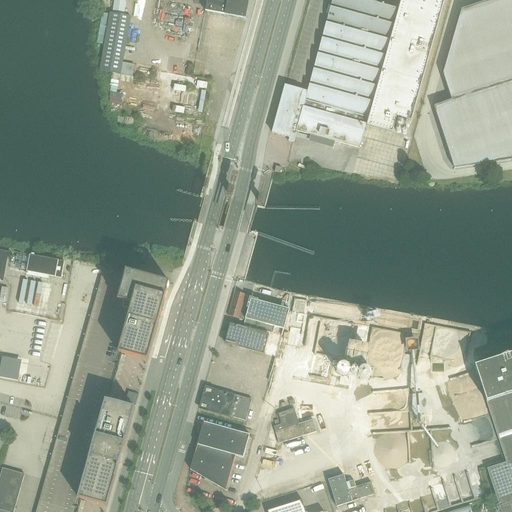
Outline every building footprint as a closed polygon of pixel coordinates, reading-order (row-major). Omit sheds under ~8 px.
[(207,0),(205,11),(246,19),(249,0),(207,0)] [(278,110),(272,133),(274,133),(276,134),(289,137),(288,141),(293,143),(296,131),(359,148),(366,124),(383,129),(385,130),(392,132),(396,117),(411,121),(444,0),(400,0),(393,29),(392,28),(397,9),(393,8),(364,0),(332,0),(308,92),(286,86),(285,86),(278,110)] [(511,0),(490,0),(460,10),(442,74),(451,101),(433,107),(453,169),(509,160),(511,159),(511,0)] [(99,71),(112,73),(121,75),(131,17),(110,13),(110,14),(102,13),(97,43),(104,44),(99,71)] [(188,34),(188,24),(179,24),(179,34),(188,34)] [(147,63),(155,64),(156,50),(148,49),(147,63)] [(433,133),(439,131),(437,121),(431,122),(433,133)] [(0,250),(0,281),(3,282),(4,278),(9,252),(0,250)] [(30,255),(26,272),(61,278),(64,262),(30,255)] [(73,511),(78,498),(105,399),(118,352),(131,303),(117,300),(125,270),(105,265),(36,511),(73,511)] [(169,282),(125,270),(117,300),(131,303),(118,352),(147,360),(169,282)] [(229,316),(239,319),(246,295),(235,292),(229,316)] [(243,326),(281,336),(282,336),(289,310),(251,299),(243,326)] [(263,354),(263,353),(269,334),(237,326),(231,325),(226,343),(232,345),(232,346),(263,354)] [(357,367),(369,363),(365,352),(366,339),(365,337),(364,338),(355,337),(346,340),(345,337),(338,337),(337,333),(331,333),(326,335),(325,345),(329,345),(334,360),(340,361),(347,358),(350,366),(357,367)] [(511,511),(511,355),(475,367),(506,462),(487,469),(501,511),(511,511)] [(252,400),(207,387),(205,387),(200,408),(246,421),(252,400)] [(134,407),(105,399),(78,498),(107,506),(134,407)] [(299,424),(297,418),(294,409),(278,414),(281,424),(274,427),(279,444),(317,432),(313,420),(299,424)] [(226,491),(236,456),(243,458),(250,435),(203,422),(190,470),(226,491)] [(0,511),(13,511),(24,474),(3,468),(0,477),(0,511)] [(346,483),(344,475),(328,480),(337,507),(375,494),(371,482),(356,487),(354,481),(346,483)] [(478,497),(471,475),(448,482),(454,504),(478,497)] [(324,511),(322,511),(305,511),(302,500),(267,511),(324,511)]
